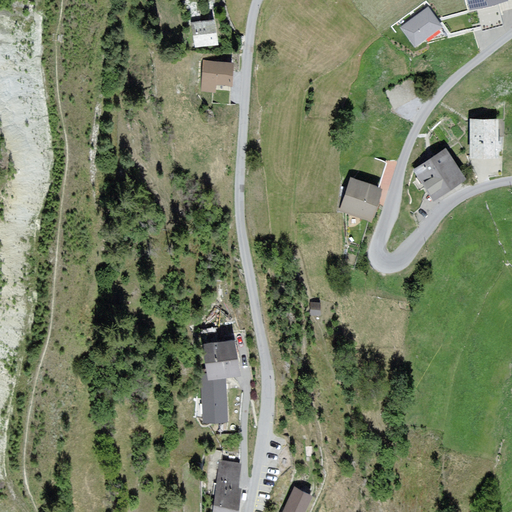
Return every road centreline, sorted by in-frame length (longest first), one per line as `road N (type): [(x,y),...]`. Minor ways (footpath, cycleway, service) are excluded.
road 1 (track): [(35,511),(14,458),(53,158),(39,58),(46,0)]
road 2 (residential): [(257,0),(239,210),(267,396),(249,511)]
road 3 (residential): [(511,180),(462,195),(395,262),(376,255),(420,120),(467,67),(511,36)]
